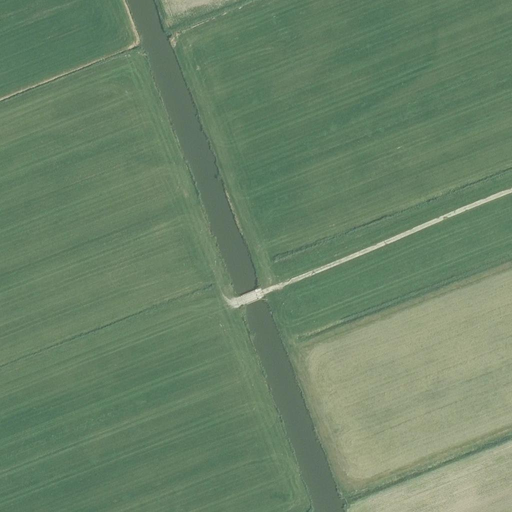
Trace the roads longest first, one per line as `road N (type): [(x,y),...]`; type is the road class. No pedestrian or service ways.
road 1 (track): [(235,304),(511,194)]
road 2 (track): [(235,304),(0,394)]
